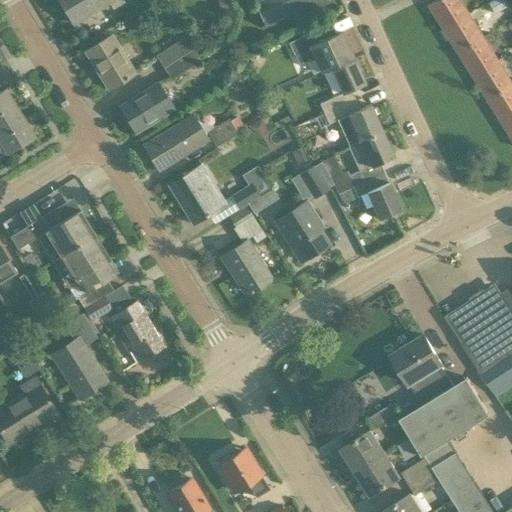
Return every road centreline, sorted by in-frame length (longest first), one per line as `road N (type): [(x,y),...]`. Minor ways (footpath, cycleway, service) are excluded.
road 1 (residential): [(0,507),(231,361)]
road 2 (residential): [(231,361),(457,226)]
road 3 (residential): [(231,361),(95,139)]
road 4 (residential): [(457,226),(358,0)]
road 5 (residential): [(326,511),(231,361)]
road 6 (residential): [(95,139),(11,0)]
